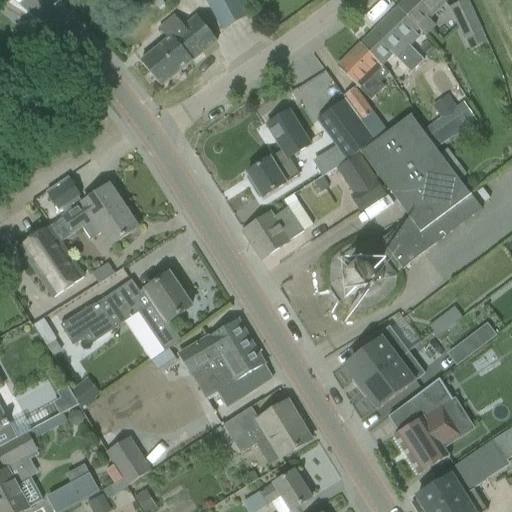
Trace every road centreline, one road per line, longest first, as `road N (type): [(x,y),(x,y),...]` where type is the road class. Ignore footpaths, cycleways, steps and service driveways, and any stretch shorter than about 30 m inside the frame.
road 1 (tertiary): [(385,511),(152,134)]
road 2 (residential): [(152,134),(347,0)]
road 3 (tertiary): [(152,134),(29,0)]
